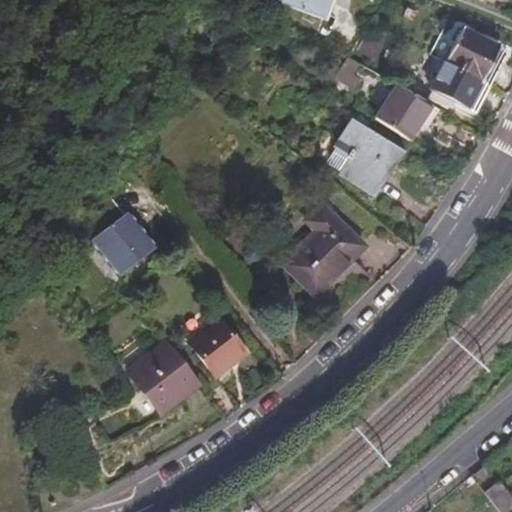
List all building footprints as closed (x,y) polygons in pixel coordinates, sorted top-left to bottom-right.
[(328,0),(282,0),(321,17),(328,0)] [(501,49),(455,26),(425,87),(470,110),(501,49)] [(350,91),(358,79),(353,76),(358,67),(346,59),(333,79),(350,91)] [(393,86),(371,119),(410,143),(432,108),(393,86)] [(393,146),(342,114),(325,141),(339,151),(330,166),(362,186),(378,161),(382,163),(393,146)] [(105,193),(80,229),(116,277),(152,249),(125,213),(122,215),(105,193)] [(355,248),(314,209),(300,222),(312,234),(279,268),(310,299),(339,270),(337,268),(355,248)] [(214,318),(184,342),(211,377),(241,354),(214,318)] [(195,383),(163,341),(125,371),(156,413),(195,383)] [(203,395),(213,408),(227,397),(217,384),(203,395)] [(227,397),(213,408),(216,413),(231,402),(227,397)] [(482,491),(497,511),(498,511),(511,503),(495,481),(482,491)]
